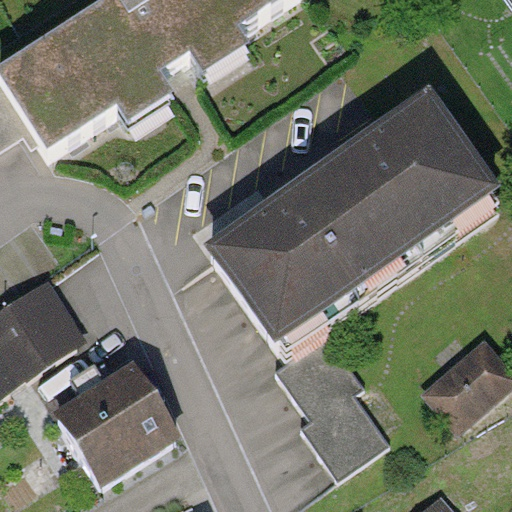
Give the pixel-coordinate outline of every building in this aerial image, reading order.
[(320,0),(130,0),(0,88),(0,170),(37,145),(59,177),(132,127),(143,144),(195,109),(184,92),(201,81),(211,95),(265,59),(255,44),(320,0)] [(511,208),(447,112),(214,268),(282,369),(511,214),(511,208)] [(0,417),(97,352),(56,291),(0,328),(0,417)] [(331,337),(282,369),(357,481),(406,448),(331,337)] [(511,368),(492,345),(425,401),(459,442),(511,398),(511,368)] [(153,374),(58,438),(105,507),(200,443),(153,374)] [(457,511),(444,497),(426,511),(457,511)]
